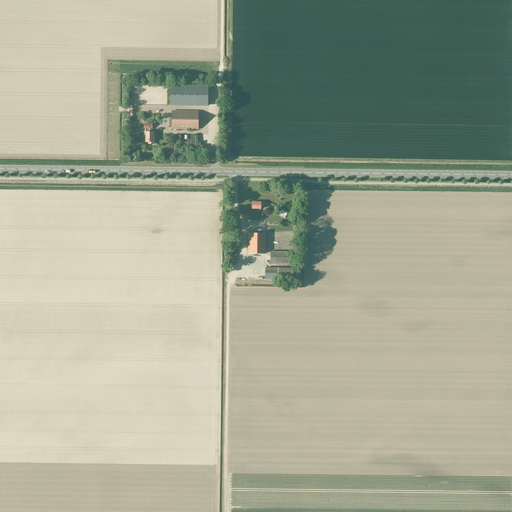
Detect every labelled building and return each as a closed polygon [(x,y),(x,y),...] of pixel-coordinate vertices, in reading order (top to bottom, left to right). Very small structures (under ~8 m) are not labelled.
[(171,105),(208,106),(208,86),(171,86),(171,105)] [(198,130),(198,112),(172,111),(171,129),(198,130)] [(152,124),(144,124),(144,129),(146,129),(146,132),(144,132),(144,137),(146,137),(145,142),(148,142),(148,144),(154,144),(154,138),(153,138),(153,132),(151,132),(151,129),(152,129),(152,124)] [(266,234),(248,234),(248,254),(265,254),(266,234)] [(289,265),(289,252),(270,252),(270,264),(289,265)] [(293,280),(294,268),(265,268),(265,279),(293,280)]
